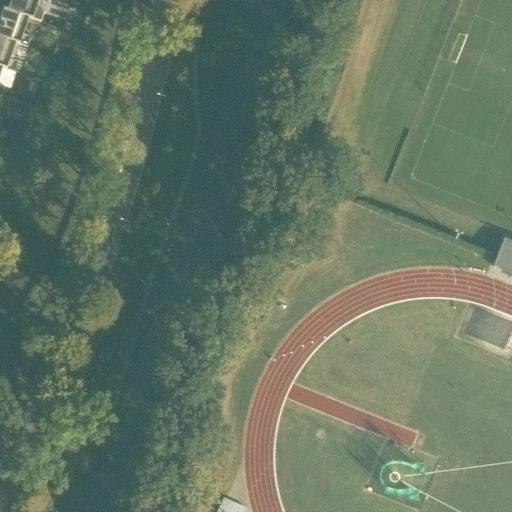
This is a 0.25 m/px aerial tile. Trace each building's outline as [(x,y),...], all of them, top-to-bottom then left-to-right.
[(36,11),(40,0),(0,0),(0,9),(29,19),(29,20),(41,23),(44,13),(36,11)] [(0,38),(16,44),(16,45),(20,46),(29,20),(29,19),(0,9),(0,38)] [(0,67),(3,69),(7,71),(16,45),(16,44),(0,38),(0,67)] [(511,242),(505,240),(497,260),(494,269),(511,275),(511,242)] [(243,511),(245,508),(223,499),(216,511),(243,511)]
